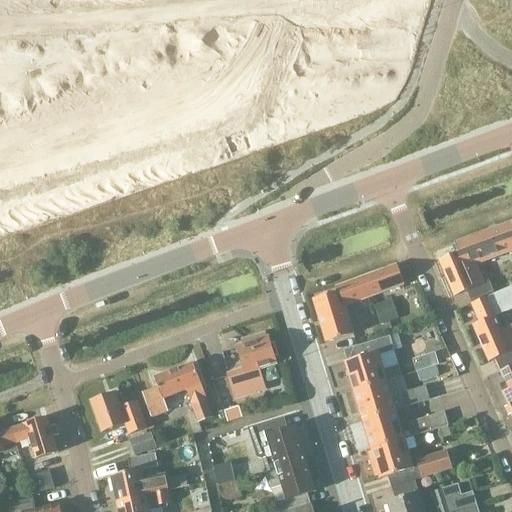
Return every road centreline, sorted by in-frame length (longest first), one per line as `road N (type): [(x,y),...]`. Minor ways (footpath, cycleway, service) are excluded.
road 1 (residential): [(511,474),(390,180)]
road 2 (unclassified): [(266,227),(403,126),(449,13)]
road 3 (unknown): [(274,0),(248,18),(0,27)]
road 4 (residential): [(59,388),(290,300)]
road 5 (unclassified): [(40,312),(266,227)]
road 6 (tertiary): [(354,511),(290,300)]
road 7 (tertiary): [(266,227),(390,180)]
road 8 (tertiary): [(390,180),(511,136)]
road 9 (residential): [(88,511),(59,388)]
